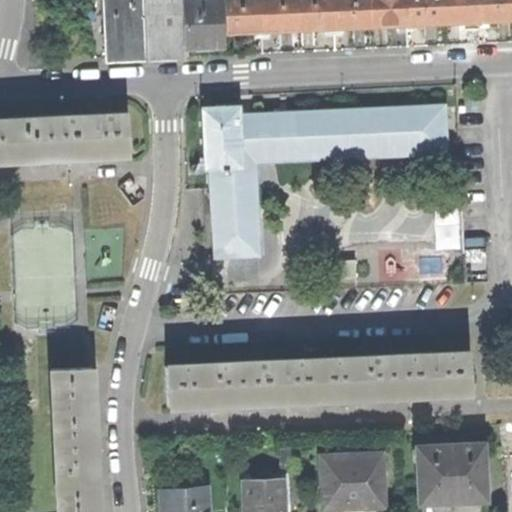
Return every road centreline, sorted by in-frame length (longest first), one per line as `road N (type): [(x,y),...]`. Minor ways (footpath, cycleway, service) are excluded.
road 1 (residential): [(164,79),(164,209),(121,406),(128,511)]
road 2 (residential): [(164,79),(511,62)]
road 3 (residential): [(0,89),(164,79)]
